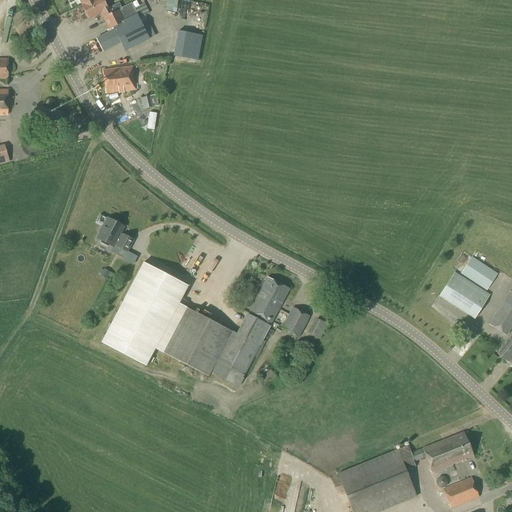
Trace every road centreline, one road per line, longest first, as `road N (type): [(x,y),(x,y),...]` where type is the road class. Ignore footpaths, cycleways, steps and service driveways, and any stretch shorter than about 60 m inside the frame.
road 1 (tertiary): [(511,425),(419,338),(181,201),(125,153),(92,111),(34,0)]
road 2 (track): [(109,133),(92,153),(32,318),(0,366)]
